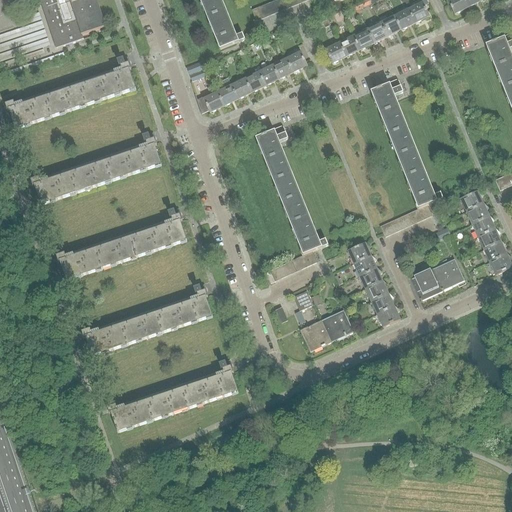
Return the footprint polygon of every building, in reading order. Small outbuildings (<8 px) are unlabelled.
[(39,0),(56,50),(84,41),(83,36),(106,28),(96,0),(39,0)] [(199,0),(220,51),(245,41),(242,35),(236,38),(221,0),(199,0)] [(289,10),(285,0),(280,0),(279,1),(284,12),(289,10)] [(285,0),(289,10),(295,7),(291,0),(285,0)] [(469,8),(464,0),(449,0),(447,1),(454,16),(469,8)] [(481,0),(464,0),(469,8),(482,2),(481,0)] [(278,14),(284,12),(279,1),(274,3),(278,14)] [(278,14),(274,3),(268,5),(273,16),(278,14)] [(363,3),(356,6),(358,11),(366,8),(363,3)] [(423,3),(408,10),(415,24),(429,17),(423,3)] [(267,18),(273,16),(268,5),(263,7),(267,18)] [(267,18),(263,7),(257,9),(262,21),(267,18)] [(256,23),(262,21),(257,9),(251,12),(256,23)] [(408,10),(394,17),(401,31),(415,24),(408,10)] [(388,37),(401,31),(394,17),(381,23),(388,37)] [(330,26),(328,21),(322,24),(325,29),(330,26)] [(381,23),(367,30),(374,44),(388,37),(381,23)] [(360,51),(374,44),(367,30),(353,37),(360,51)] [(511,36),(506,39),(487,46),(511,109),(511,54),(510,50),(511,49),(511,36)] [(353,37),(340,44),(346,57),(360,51),(353,37)] [(332,65),(346,57),(340,44),(325,51),(332,65)] [(293,74),(308,67),(301,53),(287,60),(293,74)] [(14,103),(6,106),(8,112),(9,111),(16,130),(135,90),(129,71),(131,71),(129,65),(127,60),(119,63),(121,70),(68,88),(15,106),(14,103)] [(287,60),(273,67),(280,81),(293,74),(287,60)] [(202,63),(186,70),(189,78),(203,72),(206,71),(202,63)] [(266,88),(280,81),(273,67),(259,73),(266,88)] [(203,72),(189,78),(192,84),(205,78),(203,72)] [(259,73),(245,80),(252,94),(266,88),(259,73)] [(224,90),(218,93),(224,107),(238,101),(231,87),(230,87),(227,80),(221,83),(224,90)] [(238,101),(252,94),(245,80),(231,87),(238,101)] [(418,210),(422,209),(428,206),(443,200),(441,194),(435,196),(395,97),(404,93),(401,87),(399,82),(399,83),(391,86),(372,93),(418,210)] [(195,96),(201,116),(202,116),(202,115),(209,112),(210,114),(209,114),(210,115),(210,114),(217,111),(224,107),(218,93),(214,86),(207,90),(211,97),(204,100),(203,99),(197,102),(195,96)] [(286,135),(283,129),(283,130),(275,133),(256,140),(303,257),(307,255),(313,253),(329,247),(326,241),(320,244),(279,144),(288,140),(286,134),(286,135)] [(40,179),(31,182),(33,188),(35,187),(41,206),(161,166),(155,147),(156,147),(154,140),(153,136),(144,138),(146,144),(147,146),(41,182),(40,179)] [(506,176),(500,179),(505,190),(510,188),(506,176)] [(495,181),(500,192),(505,190),(500,179),(495,181)] [(460,201),(466,214),(483,206),(479,197),(481,195),(478,192),(460,201)] [(472,226),(489,218),(486,211),(487,208),(484,205),(483,206),(466,214),(472,226)] [(433,218),(428,206),(422,209),(427,220),(433,218)] [(427,220),(422,209),(418,210),(417,211),(422,222),(427,220)] [(65,254),(57,257),(59,264),(61,263),(67,282),(187,242),(181,223),(182,222),(178,211),(170,214),(173,222),(66,257),(65,254)] [(412,213),(417,225),(422,222),(417,211),(412,213)] [(412,213),(407,216),(412,227),(417,225),(412,213)] [(412,227),(407,216),(401,218),(406,229),(412,227)] [(401,218),(396,221),(401,232),(406,229),(401,218)] [(472,226),(478,239),(495,231),(492,223),(493,221),(490,218),(489,218),(472,226)] [(401,232),(396,221),(391,223),(396,234),(401,232)] [(391,223),(386,226),(391,237),(396,234),(391,223)] [(391,237),(386,226),(380,228),(385,239),(391,237)] [(447,229),(436,234),(439,241),(450,236),(447,229)] [(484,251),(501,243),(497,236),(499,233),(496,231),(495,231),(478,239),(484,251)] [(484,251),(490,264),(507,256),(503,249),(505,246),(502,243),(501,243),(484,251)] [(347,253),(353,266),(371,257),(367,250),(369,247),(366,244),(347,253)] [(317,264),(313,253),(307,255),(312,266),(317,264)] [(312,266),(307,255),(303,257),(302,258),(307,269),(312,266)] [(490,264),(496,277),(511,269),(511,267),(509,261),(511,259),(507,255),(507,256),(490,264)] [(371,257),(353,266),(359,278),(376,270),(373,262),(374,260),(371,257)] [(302,258),(297,260),(302,271),(307,269),(302,258)] [(302,271),(297,260),(292,262),(297,273),(302,271)] [(433,270),(443,292),(465,282),(454,260),(433,270)] [(292,262),(287,265),(292,276),(297,273),(292,262)] [(292,276),(287,265),(282,267),(287,278),(292,276)] [(282,267),(276,269),(281,280),(287,278),(282,267)] [(276,269),(270,272),(275,283),(281,280),(276,269)] [(359,278),(365,291),(382,282),(379,275),(381,273),(377,269),(376,270),(359,278)] [(433,270),(411,280),(421,302),(443,292),(433,270)] [(275,283),(270,272),(266,274),(270,285),(275,283)] [(371,304),(388,296),(385,289),(387,286),(383,282),(382,282),(365,291),(371,304)] [(189,285),(182,288),(184,294),(192,292),(189,285)] [(91,330),(83,333),(85,339),(86,339),(92,358),(212,318),(206,299),(208,298),(204,287),(196,290),(198,298),(92,333),(91,330)] [(294,299),(297,306),(310,300),(308,293),(294,299)] [(389,295),(388,296),(371,304),(377,317),(394,309),(391,301),(393,298),(389,295)] [(316,307),(322,305),(318,296),(312,299),(316,307)] [(313,307),(310,300),(297,306),(300,313),(313,307)] [(281,308),(275,309),(279,322),(285,321),(281,308)] [(395,308),(394,309),(377,317),(382,329),(400,322),(397,313),(398,311),(395,308)] [(322,322),(332,343),(354,333),(344,312),(322,322)] [(332,343),(322,322),(301,332),(310,353),(332,343)] [(107,408),(109,412),(110,415),(111,414),(118,433),(238,393),(231,374),(233,373),(231,367),(222,370),(223,372),(117,408),(116,406),(107,408)]
